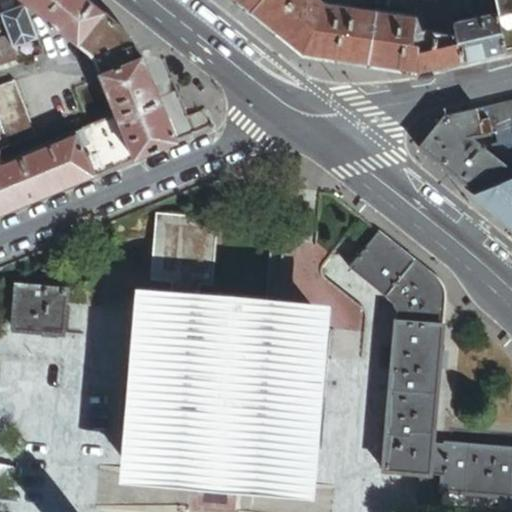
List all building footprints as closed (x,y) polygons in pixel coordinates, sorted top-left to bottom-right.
[(20,6),(18,0),(6,0),(0,2),(0,10),(1,14),(20,6)] [(104,12),(89,0),(22,0),(27,4),(35,10),(53,24),(57,27),(79,44),(104,12)] [(426,70),(432,69),(418,30),(413,17),(320,1),(317,0),(232,0),(249,14),(279,39),(298,54),(415,73),(426,70)] [(511,0),(490,0),(491,1),(494,14),(495,19),(511,15),(511,0)] [(494,14),(491,1),(482,3),(476,5),(478,18),(494,14)] [(13,46),(39,37),(31,14),(27,4),(20,6),(1,14),(2,16),(9,36),(13,46)] [(122,29),(111,17),(104,12),(79,44),(84,48),(89,53),(94,59),(101,73),(142,56),(124,32),(122,29)] [(449,24),(452,36),(458,63),(482,58),(503,53),(495,19),(494,14),(478,18),(449,24)] [(458,63),(452,36),(418,30),(432,69),(444,66),(458,63)] [(0,60),(2,66),(18,60),(13,46),(9,36),(0,39),(0,60)] [(116,116),(134,158),(177,141),(173,132),(146,66),(142,56),(101,73),(99,75),(116,116)] [(0,91),(20,142),(21,143),(38,136),(15,80),(13,81),(0,85),(0,91)] [(0,119),(11,146),(20,142),(0,91),(0,119)] [(511,102),(478,110),(481,122),(488,119),(492,133),(511,128),(511,102)] [(478,110),(461,114),(463,126),(471,134),(497,158),(511,168),(511,128),(492,133),(488,119),(481,122),(478,110)] [(439,164),(471,134),(463,126),(461,114),(444,118),(420,149),(439,164)] [(77,134),(94,175),(134,158),(116,116),(76,133),(77,134)] [(0,213),(94,175),(77,134),(1,166),(0,165),(0,213)] [(475,192),(511,176),(511,168),(497,158),(471,134),(439,164),(463,183),(475,192)] [(511,176),(475,192),(511,222),(511,176)] [(174,282),(173,299),(196,301),(197,292),(198,284),(214,285),(219,219),(160,214),(154,281),(174,282)] [(366,247),(378,232),(360,217),(347,233),(366,247)] [(414,261),(378,232),(366,247),(349,268),(366,281),(386,297),(414,261)] [(435,277),(414,261),(386,297),(392,302),(397,313),(396,323),(443,327),(445,298),(444,292),(442,285),(439,281),(435,277)] [(14,333),(40,335),(57,337),(62,337),(65,292),(18,288),(14,333)] [(196,301),(173,299),(146,297),(138,383),(123,382),(119,431),(134,433),(130,472),(203,484),(230,486),(303,486),(307,448),(322,449),(326,399),(311,398),(319,311),(268,307),(269,297),(197,292),(196,301)] [(511,450),(433,444),(443,327),(396,323),(395,337),(391,384),(386,432),(383,472),(402,473),(422,475),(429,476),(443,477),(442,492),(511,498),(511,450)] [(57,337),(40,335),(40,342),(56,344),(57,337)] [(420,504),(440,506),(442,492),(443,477),(429,476),(422,475),(420,504)] [(511,511),(511,498),(442,492),(440,506),(441,507),(451,508),(495,511),(511,511)]
